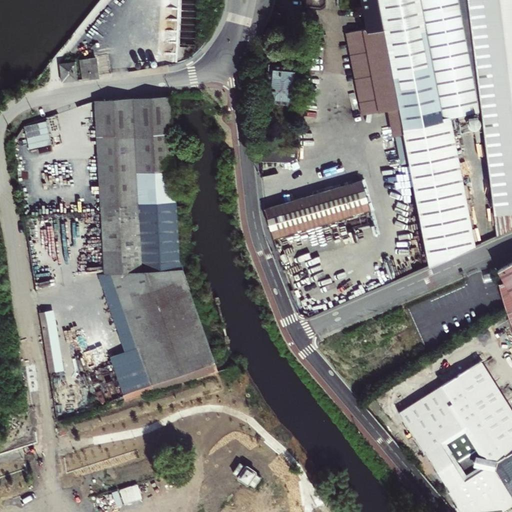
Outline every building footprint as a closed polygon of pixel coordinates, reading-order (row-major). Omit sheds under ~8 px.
[(480,111),(466,0),(306,0),(306,6),(321,7),(326,3),(325,0),(363,0),(370,30),(350,34),(365,110),(385,110),(385,111),(400,110),(403,134),(421,267),(466,249),(448,115),(480,111)] [(511,0),(466,0),(480,111),(485,148),(486,148),(495,214),(511,211),(511,0)] [(312,20),(305,20),(305,21),(304,34),(311,34),(313,32),(314,23),(312,20)] [(308,48),(303,47),(299,47),(299,57),(305,58),(307,58),(308,48)] [(80,59),(82,79),(97,77),(95,57),(80,59)] [(61,82),(76,80),(75,62),(60,63),(61,82)] [(299,67),(270,64),(267,101),(272,101),(271,104),(289,106),(289,103),(295,104),(299,67)] [(101,210),(104,272),(110,272),(179,268),(170,96),(95,100),(96,113),(101,210)] [(28,148),(50,145),(47,120),(25,123),(28,148)] [(297,158),(298,149),(262,146),(262,148),(263,149),(262,157),(261,158),(261,160),(262,160),(289,163),(297,158)] [(361,180),(276,205),(264,209),(273,238),(323,223),(326,232),(355,223),(353,214),(369,209),(361,180)] [(511,261),(497,270),(503,282),(498,284),(499,287),(502,297),(505,306),(507,311),(510,320),(511,326),(511,261)] [(179,268),(110,272),(151,391),(215,372),(179,268)] [(369,278),(363,278),(362,288),(376,290),(379,276),(370,275),(369,278)] [(49,310),(40,312),(49,373),(59,371),(49,310)] [(447,489),(461,510),(501,509),(511,503),(511,495),(510,492),(494,467),(495,463),(495,459),(511,448),(511,409),(480,360),(442,384),(445,389),(442,391),(440,389),(438,388),(437,388),(436,388),(434,389),(399,411),(423,450),(424,450),(449,488),(447,489)] [(0,472),(0,492),(74,474),(69,455),(0,472)] [(233,472),(238,476),(239,478),(247,484),(249,484),(249,483),(255,486),(261,476),(256,473),(256,472),(256,471),(248,465),(246,465),(245,466),(240,462),(233,472)] [(14,511),(13,503),(0,504),(0,511),(14,511)]
